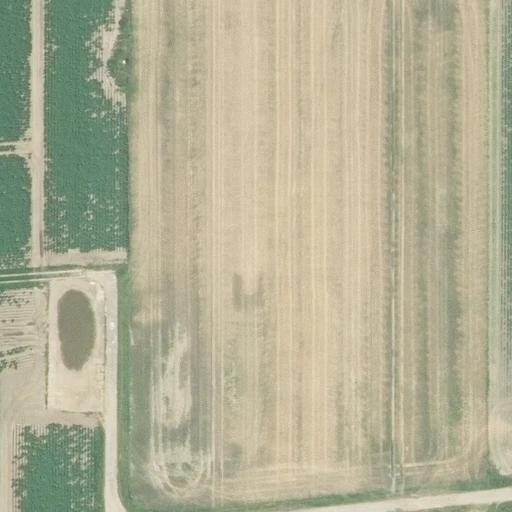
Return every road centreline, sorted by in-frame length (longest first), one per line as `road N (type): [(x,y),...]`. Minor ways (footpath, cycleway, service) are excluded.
road 1 (track): [(109,511),(111,272),(0,280)]
road 2 (track): [(346,511),(511,495)]
